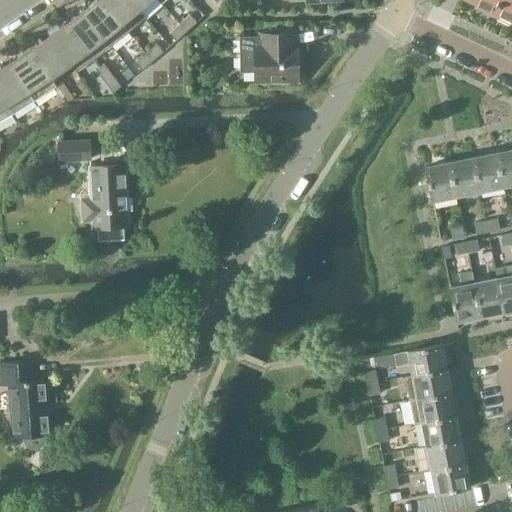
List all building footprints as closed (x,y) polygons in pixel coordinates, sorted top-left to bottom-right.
[(112,45),(128,32),(102,0),(94,0),(83,9),(112,45)] [(102,0),(128,32),(146,17),(130,0),(102,0)] [(130,0),(146,17),(139,9),(150,0),(130,0)] [(234,0),(235,8),(243,8),(243,0),(234,0)] [(490,10),(495,12),(500,0),(469,0),(477,4),(476,7),(489,13),(490,10)] [(511,0),(500,0),(495,12),(499,14),(498,17),(511,23),(511,20),(511,0)] [(95,58),(112,45),(83,9),(67,21),(95,58)] [(180,23),(187,31),(197,21),(190,14),(180,23)] [(77,71),(95,58),(67,21),(50,34),(77,71)] [(187,31),(180,23),(169,33),(176,40),(187,31)] [(298,78),(298,75),(301,71),(301,63),(297,60),(297,46),(292,46),(292,33),(263,33),(263,36),(240,36),(241,71),(256,71),(256,79),(298,78)] [(76,71),(77,71),(50,34),(37,43),(35,40),(28,44),(56,86),(56,85),(51,77),(70,63),(76,71)] [(146,52),(153,60),(163,51),(157,43),(146,52)] [(34,100),(54,87),(56,86),(28,44),(21,49),(23,52),(10,61),(34,100)] [(153,60),(146,52),(135,61),(142,69),(153,60)] [(0,91),(13,113),(14,112),(34,100),(10,61),(0,66),(0,91)] [(96,69),(105,80),(113,74),(104,63),(96,69)] [(105,80),(113,92),(121,85),(113,74),(105,80)] [(0,120),(13,113),(0,91),(0,120)] [(89,140),(59,141),(60,160),(90,159),(89,140)] [(511,148),(497,151),(503,185),(511,183),(511,148)] [(473,156),(479,190),(503,185),(497,151),(473,156)] [(473,156),(449,161),(456,195),(479,190),(473,156)] [(433,199),(456,195),(449,161),(426,165),(433,199)] [(124,238),(123,225),(127,224),(125,165),(90,166),(92,197),(79,197),(80,222),(93,222),(93,226),(97,226),(98,239),(124,238)] [(497,218),(485,220),(488,232),(499,230),(497,218)] [(488,232),(485,220),(474,223),(476,235),(488,232)] [(449,227),(451,237),(452,238),(464,235),(462,225),(449,227)] [(511,243),(511,234),(511,232),(500,234),(502,246),(511,243)] [(465,241),(467,252),(479,250),(477,239),(465,241)] [(467,252),(465,241),(453,244),(455,255),(467,252)] [(504,311),(511,308),(511,264),(495,268),(497,277),(504,311)] [(497,277),(473,281),(480,315),(504,311),(497,277)] [(456,320),(480,315),(473,281),(450,286),(456,320)] [(90,316),(76,317),(76,329),(91,328),(90,316)] [(43,329),(35,324),(28,336),(35,341),(43,329)] [(410,363),(412,374),(446,367),(441,343),(407,350),(408,351),(393,354),(395,366),(410,363)] [(13,435),(24,434),(25,439),(26,443),(31,445),(39,445),(43,442),(44,437),(44,432),(49,432),(45,379),(31,380),(30,361),(0,363),(0,370),(1,383),(9,383),(13,435)] [(417,398),(451,391),(446,367),(412,374),(417,398)] [(367,383),(378,381),(376,369),(364,371),(367,383)] [(378,381),(367,383),(369,395),(381,392),(378,381)] [(413,424),(422,422),(456,415),(451,391),(417,398),(408,400),(413,424)] [(427,445),(460,438),(456,415),(422,422),(427,445)] [(376,430),(388,427),(385,416),(374,418),(376,430)] [(388,427),(376,430),(379,441),(390,439),(388,427)] [(427,445),(431,469),(465,462),(460,438),(427,445)] [(465,462),(431,469),(436,493),(470,486),(465,462)] [(386,477),(397,474),(395,463),(383,465),(386,477)] [(397,474),(386,477),(388,488),(400,486),(397,474)]
